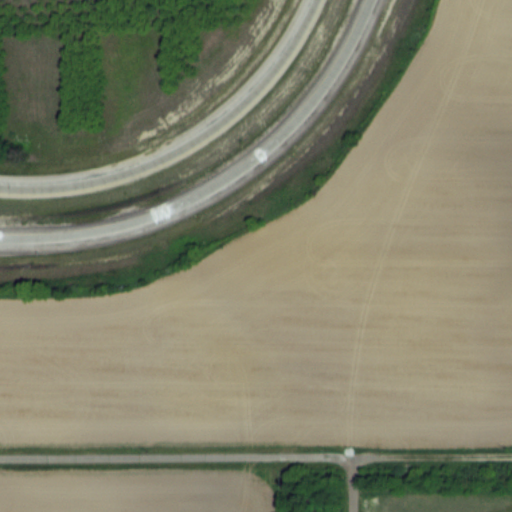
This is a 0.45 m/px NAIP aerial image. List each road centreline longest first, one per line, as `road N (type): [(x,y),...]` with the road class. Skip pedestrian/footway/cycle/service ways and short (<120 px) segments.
road 1 (motorway): [(0,236),(67,235),(162,214),(234,176),(293,125),(349,43),(367,0)]
road 2 (motorway): [(315,0),(281,64),(218,128),(94,186),(0,186)]
